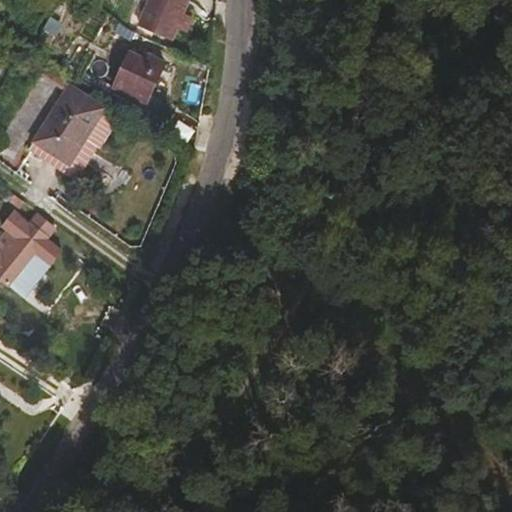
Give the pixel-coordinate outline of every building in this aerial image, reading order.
[(181,16),(187,0),(148,0),(138,25),(171,39),(175,29),(181,16)] [(184,32),(189,18),(181,16),(175,29),(184,32)] [(0,68),(11,52),(0,43),(0,68)] [(146,101),(162,63),(143,54),(140,58),(127,52),(113,85),(146,101)] [(66,166),(103,110),(68,88),(32,143),(66,166)] [(190,149),(194,130),(167,113),(157,128),(190,149)] [(0,278),(8,285),(45,236),(28,224),(4,255),(0,252),(0,278)]
